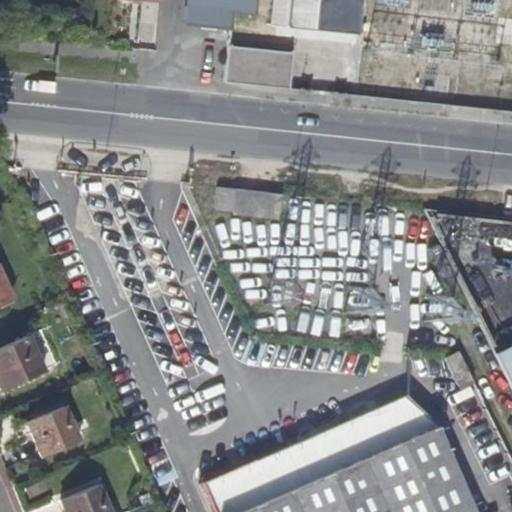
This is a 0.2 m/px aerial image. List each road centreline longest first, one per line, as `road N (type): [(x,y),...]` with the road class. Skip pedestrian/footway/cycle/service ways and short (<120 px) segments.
road 1 (secondary): [(511,142),(0,89)]
road 2 (secondary): [(0,123),(511,173)]
road 3 (unknown): [(22,124),(172,454)]
road 4 (unknown): [(241,421),(347,383),(401,384),(448,412),(498,511)]
road 5 (unknown): [(162,138),(171,259),(241,421)]
